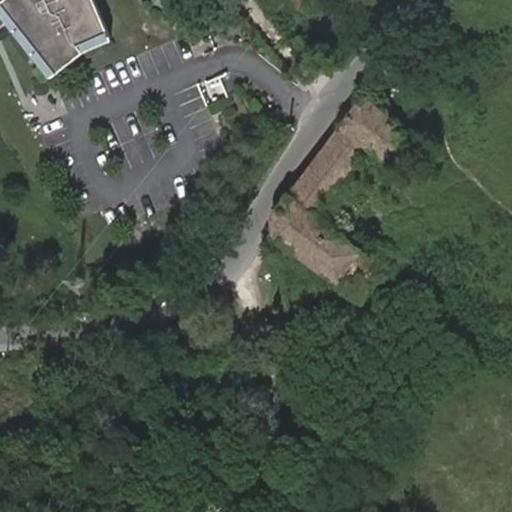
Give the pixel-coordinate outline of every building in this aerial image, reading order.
[(109,32),(94,0),(9,0),(3,5),(58,73),(59,75),(84,54),(83,53),(81,45),(107,33),(109,32)] [(58,73),(3,5),(0,7),(0,15),(50,79),(58,73)] [(83,53),(111,41),(107,33),(81,45),(83,53)] [(317,218),(371,147),(391,164),(411,139),(363,98),(277,213),(275,221),(277,236),(360,298),(383,267),(317,218)] [(204,335),(197,320),(181,327),(188,342),(204,335)]
